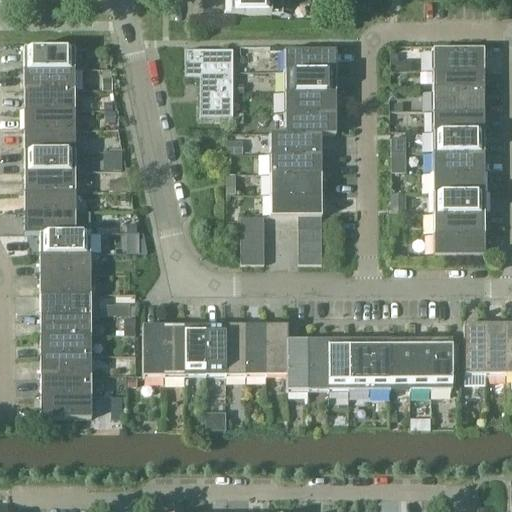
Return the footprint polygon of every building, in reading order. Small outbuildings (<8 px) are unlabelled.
[(281,0),(230,0),(230,16),(271,16),(281,16),(281,0)] [(74,51),(23,51),(24,72),(74,71),(74,51)] [(484,52),(433,52),(433,74),(484,74),(484,52)] [(184,80),(185,80),(200,80),(200,121),(232,121),(232,53),(184,53),(184,80)] [(285,75),(335,74),(335,53),(285,53),(285,75)] [(74,71),(24,72),(24,93),(74,93),(74,71)] [(335,74),(285,75),(285,95),(336,95),(335,74)] [(484,74),(433,74),(433,94),(484,94),(484,74)] [(74,93),(24,93),(24,113),(75,113),(74,93)] [(484,94),(433,94),(433,115),(484,114),(484,94)] [(336,95),(285,95),(285,115),(336,115),(336,95)] [(75,113),(24,113),(24,134),(75,133),(75,113)] [(484,114),(433,115),(433,135),(484,135),(484,114)] [(321,136),(321,137),(336,137),(336,115),(285,115),(285,135),(285,136),(321,136)] [(75,133),(24,134),(24,153),(75,152),(75,133)] [(321,157),(321,137),(321,136),(285,136),(285,135),(270,135),(270,157),(321,157)] [(484,135),(433,135),(433,155),(484,155),(484,135)] [(390,140),(391,156),(406,155),(405,140),(390,140)] [(75,152),(24,153),(24,173),(75,173),(75,152)] [(391,156),(391,176),(406,176),(406,155),(391,156)] [(484,155),(433,155),(433,176),(484,176),(484,155)] [(270,177),(321,177),(321,157),(270,157),(270,177)] [(75,173),(24,173),(24,196),(75,196),(75,173)] [(433,196),(484,196),(484,176),(433,176),(433,196)] [(270,198),(321,198),(321,177),(270,177),(270,198)] [(109,182),(109,193),(129,193),(127,182),(109,182)] [(227,185),(227,198),(228,198),(235,198),(235,185),(228,185),(227,185)] [(75,196),(24,196),(24,217),(75,216),(75,196)] [(433,217),(484,216),(484,196),(433,196),(433,217)] [(270,220),(298,219),(321,219),(321,198),(270,198),(270,220)] [(391,201),(390,220),(403,220),(403,201),(391,201)] [(75,216),(24,217),(24,237),(39,237),(75,237),(75,235),(75,216)] [(484,216),(433,217),(433,237),(484,237),(484,216)] [(321,219),(298,219),(298,233),(321,233),(321,219)] [(240,220),(240,232),(264,232),(264,220),(240,220)] [(264,232),(240,232),(240,244),(264,244),(264,232)] [(321,233),(298,233),(298,244),(321,244),(321,233)] [(39,257),(90,257),(90,235),(75,235),(75,237),(39,237),(39,257)] [(484,237),(433,237),(433,259),(485,258),(484,237)] [(264,244),(240,244),(240,256),(264,256),(264,244)] [(321,244),(298,244),(298,256),(322,255),(321,244)] [(322,255),(298,256),(298,267),(322,267),(322,255)] [(240,268),(241,268),(264,268),(264,256),(240,256),(240,268)] [(39,277),(90,277),(90,257),(39,257),(39,277)] [(39,277),(39,297),(90,297),(90,277),(39,277)] [(40,319),(90,318),(90,297),(39,297),(40,319)] [(40,338),(91,338),(90,318),(40,319),(40,338)] [(485,327),(463,327),(463,347),(464,378),(464,388),(486,388),(486,378),(485,327)] [(485,327),(486,378),(506,378),(506,327),(485,327)] [(164,329),(164,379),(185,379),(185,328),(164,329)] [(185,328),(185,379),(205,379),(204,328),(185,328)] [(204,328),(205,379),(225,379),(225,328),(204,328)] [(225,328),(225,379),(246,379),(246,328),(225,328)] [(246,328),(246,379),(266,379),(266,328),(246,328)] [(266,379),(286,379),(288,379),(288,343),(287,328),(266,328),(266,379)] [(142,329),(142,380),(164,379),(164,329),(142,329)] [(40,359),(91,358),(91,338),(40,338),(40,359)] [(368,343),(368,393),(389,393),(389,342),(368,343)] [(389,342),(389,393),(410,393),(410,342),(389,342)] [(410,342),(410,393),(430,393),(430,342),(410,342)] [(452,393),(452,342),(430,342),(430,393),(452,393)] [(308,394),(307,343),(288,343),(288,379),(286,379),(286,394),(308,394)] [(307,343),(308,394),(327,394),(327,343),(307,343)] [(327,343),(327,394),(349,394),(348,343),(327,343)] [(348,343),(349,394),(368,393),(368,343),(348,343)] [(40,379),(91,379),(91,358),(40,359),(40,379)] [(40,400),(91,399),(91,379),(40,379),(40,400)] [(91,399),(40,400),(40,421),(91,421),(91,399)]
